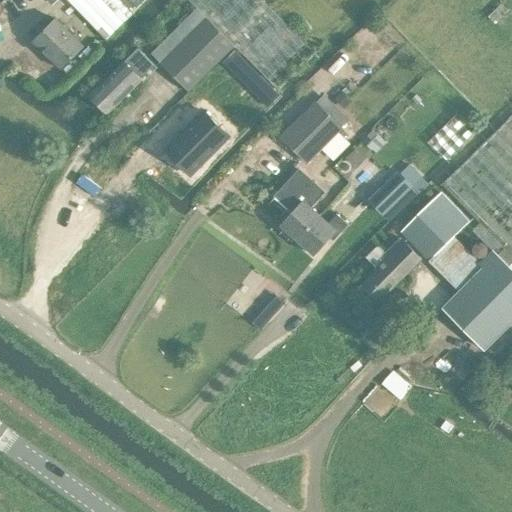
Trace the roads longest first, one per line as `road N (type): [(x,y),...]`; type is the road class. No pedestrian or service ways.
road 1 (unclassified): [(287,511),(0,307)]
road 2 (tertiary): [(106,511),(0,436)]
